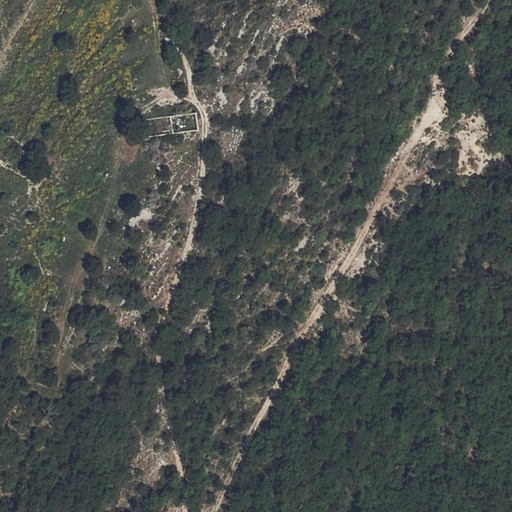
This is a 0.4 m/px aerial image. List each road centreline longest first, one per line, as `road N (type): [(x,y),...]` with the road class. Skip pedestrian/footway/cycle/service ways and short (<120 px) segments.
road 1 (track): [(186,511),(157,341),(201,188),(205,118),(172,0)]
road 2 (track): [(214,511),(313,315),(441,99)]
